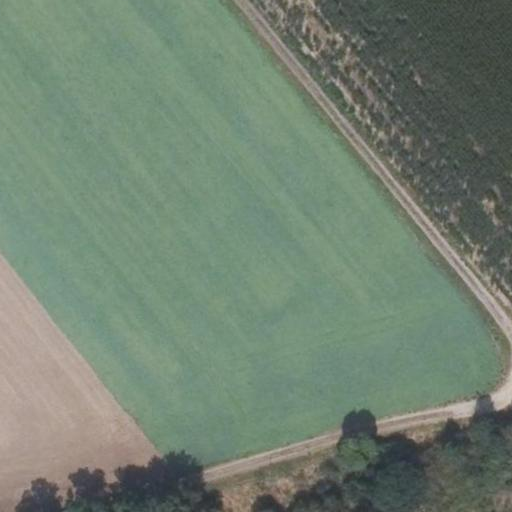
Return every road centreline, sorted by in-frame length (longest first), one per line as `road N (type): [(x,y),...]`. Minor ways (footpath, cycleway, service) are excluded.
road 1 (track): [(511,397),(95,511)]
road 2 (track): [(246,0),(511,329)]
